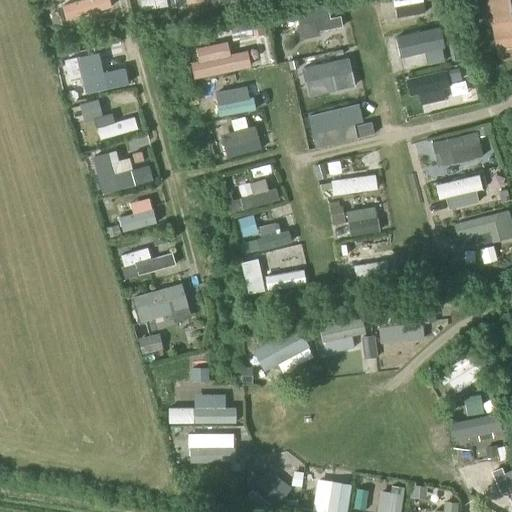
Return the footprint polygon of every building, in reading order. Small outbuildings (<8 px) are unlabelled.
[(145,0),(146,15),(159,15),(158,0),(145,0)] [(430,0),(401,0),(401,11),(431,10),(430,0)] [(511,0),(484,0),(499,63),(511,60),(511,0)] [(305,40),(344,38),(343,11),(303,13),(305,40)] [(233,42),(202,49),(205,61),(236,54),(233,42)] [(79,61),(86,95),(128,88),(124,72),(100,77),(96,58),(79,61)] [(414,105),(444,102),(443,92),(466,90),(464,69),(410,76),(414,105)] [(336,77),(312,82),(315,93),(338,88),(336,77)] [(251,86),(252,100),(264,99),(263,86),(251,86)] [(109,141),(145,130),(141,116),(104,127),(109,141)] [(447,173),(493,159),(485,131),(439,144),(447,173)] [(233,159),(267,153),(264,137),(230,143),(233,159)] [(152,180),(147,166),(112,176),(106,154),(92,158),(102,194),(152,180)] [(237,191),(241,208),(279,198),(274,181),(237,191)] [(276,210),(278,220),(296,217),(294,207),(276,210)] [(129,234),(169,224),(165,208),(126,218),(129,234)] [(464,247),(511,244),(511,218),(463,222),(464,247)] [(269,241),(250,245),(253,256),(299,246),(296,232),(285,234),(283,226),(266,230),(269,241)] [(359,247),(346,246),(346,263),(359,263),(359,247)] [(171,252),(150,258),(148,249),(120,256),(126,278),(175,265),(171,252)] [(301,275),(277,282),(280,294),(305,287),(301,275)] [(182,282),(137,300),(148,327),(192,309),(182,282)] [(257,346),(267,371),(316,353),(306,328),(257,346)] [(409,329),(385,330),(387,363),(401,362),(400,347),(410,347),(409,329)] [(343,341),(350,358),(376,347),(370,331),(343,341)] [(167,342),(147,347),(149,357),(170,351),(167,342)] [(462,367),(444,380),(451,390),(469,377),(462,367)] [(200,386),(215,385),(214,370),(199,371),(200,386)] [(201,426),(243,425),(243,400),(201,400),(201,426)] [(511,411),(459,426),(464,444),(511,430),(511,411)] [(207,435),(208,466),(240,465),(239,434),(207,435)] [(262,485),(281,499),(293,483),(274,469),(262,485)] [(509,485),(509,470),(480,471),(481,485),(509,485)] [(332,485),(331,511),(354,511),(356,485),(332,485)] [(367,490),(364,511),(369,511),(374,511),(378,492),(367,490)]
